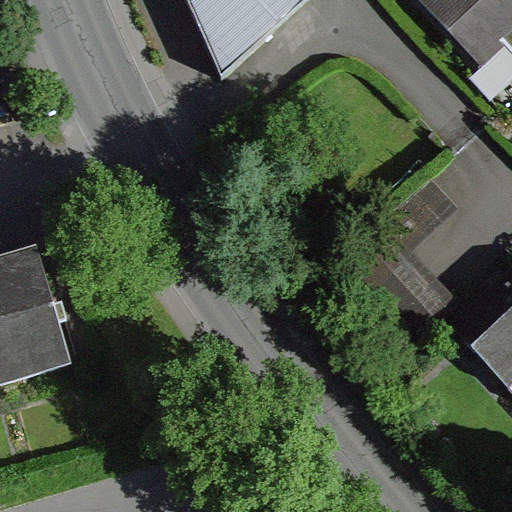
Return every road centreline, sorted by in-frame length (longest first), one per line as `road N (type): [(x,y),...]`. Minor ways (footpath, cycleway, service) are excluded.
road 1 (unclassified): [(396,511),(171,212),(68,0)]
road 2 (unknown): [(0,192),(123,126)]
